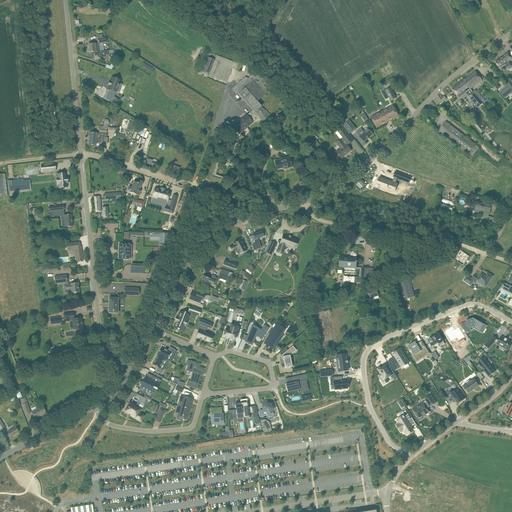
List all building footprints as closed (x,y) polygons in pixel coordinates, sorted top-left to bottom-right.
[(87,49),(87,52),(89,52),(89,53),(91,52),(92,59),(93,58),(101,57),(105,57),(105,55),(109,54),(108,50),(104,50),(103,43),(98,44),(98,43),(95,44),(95,43),(93,44),(88,44),(89,48),(87,49)] [(508,62),(511,58),(511,57),(508,52),(495,62),(500,68),(505,64),(506,65),(505,66),(509,70),(511,67),(511,64),(510,62),(509,63),(508,62)] [(214,60),(209,58),(207,57),(202,71),(209,73),(208,73),(213,60),(214,60)] [(253,110),(255,112),(263,122),(270,115),(264,108),(263,108),(261,106),(264,104),(261,99),(258,102),(257,102),(264,96),(267,93),(272,89),(259,75),(256,71),(248,78),(246,76),(232,88),(238,95),(238,94),(253,110)] [(464,78),(451,88),(459,98),(465,92),(466,93),(471,89),(482,80),(475,71),(465,79),(464,78)] [(109,84),(107,89),(111,90),(110,94),(112,96),(109,101),(116,106),(119,100),(114,97),(118,86),(119,86),(119,85),(118,85),(120,80),(112,77),(110,82),(109,84)] [(511,87),(509,84),(499,92),(505,98),(511,93),(511,94),(511,87)] [(391,87),(385,90),(391,101),(397,98),(391,87)] [(483,103),(481,100),(483,98),(475,90),(468,96),(471,99),(470,100),(477,108),(483,103)] [(382,111),(371,117),(374,123),(376,128),(387,122),(398,116),(396,111),(393,105),(382,111)] [(490,111),(493,113),(494,114),(495,112),(496,113),(499,110),(496,107),(495,108),(492,106),(489,110),(490,111)] [(256,119),(250,112),(247,115),(246,115),(240,120),(233,127),(239,134),(256,119)] [(99,129),(99,132),(107,133),(107,129),(108,128),(108,126),(108,124),(109,124),(109,120),(104,120),(104,124),(104,130),(99,129)] [(131,134),(135,122),(129,120),(125,132),(131,134)] [(349,120),(344,123),(352,132),(356,129),(349,120)] [(475,144),(445,121),(439,130),(469,153),(475,144)] [(337,131),(342,137),(335,143),(340,148),(336,151),(341,158),(342,158),(341,157),(345,154),(347,152),(348,153),(351,150),(347,145),(354,140),(344,126),(337,131)] [(369,128),(364,132),(361,128),(356,132),(359,136),(364,142),(373,134),(369,128)] [(96,143),(100,143),(100,142),(101,139),(101,136),(104,136),(106,136),(107,133),(99,132),(99,133),(89,132),(89,139),(88,145),(96,145),(96,143)] [(244,137),(237,142),(240,145),(246,140),(244,137)] [(284,167),(287,166),(287,168),(291,167),(289,157),(275,161),(277,169),(283,167),(283,168),(285,168),(284,167)] [(146,161),(142,160),(142,163),(155,167),(156,164),(152,163),(152,160),(147,158),(146,161)] [(206,177),(209,178),(208,181),(218,184),(221,177),(215,175),(218,167),(217,167),(218,163),(211,161),(206,177)] [(182,174),(183,171),(179,170),(180,167),(172,165),(171,171),(182,174)] [(380,178),(378,183),(384,186),(388,187),(388,188),(394,191),(397,184),(395,183),(396,182),(397,180),(397,179),(397,178),(409,183),(411,177),(395,171),(393,177),(394,177),(392,182),(380,178)] [(59,188),(67,187),(67,186),(66,183),(67,183),(67,177),(66,177),(65,173),(58,174),(58,176),(58,178),(57,178),(58,184),(59,184),(59,185),(59,188)] [(9,192),(23,191),(22,179),(8,181),(9,192)] [(136,195),(139,196),(140,192),(141,190),(140,190),(141,185),(142,185),(143,182),(139,180),(137,183),(134,181),(131,187),(129,186),(127,191),(130,192),(129,192),(136,195)] [(167,200),(170,192),(155,188),(153,196),(157,197),(158,197),(157,199),(166,201),(167,200)] [(101,211),(103,211),(103,218),(108,217),(107,207),(103,207),(103,210),(101,210),(100,196),(94,197),(95,212),(101,211)] [(469,210),(483,213),(481,222),(497,225),(498,218),(488,216),(489,214),(490,208),(470,204),(469,210)] [(64,210),(64,205),(64,206),(49,207),(48,207),(49,211),(50,217),(62,216),(62,220),(64,220),(65,227),(73,226),(72,226),(72,222),(72,221),(72,219),(71,215),(71,214),(64,215),(64,210)] [(249,236),(249,237),(254,250),(260,248),(258,238),(264,236),(262,230),(253,233),(253,234),(253,236),(251,236),(249,237),(249,236)] [(282,238),(278,250),(283,252),(285,245),(292,248),(295,239),(285,236),(284,239),(282,238)] [(240,239),(233,243),(234,244),(233,244),(229,246),(232,252),(237,250),(239,254),(247,250),(246,248),(247,248),(242,239),(241,240),(240,239)] [(265,252),(271,255),(276,244),(271,241),(265,252)] [(65,245),(65,249),(66,249),(67,249),(71,249),(71,250),(74,250),(75,250),(75,253),(75,254),(75,258),(76,258),(76,262),(78,262),(83,261),(81,246),(80,246),(80,242),(75,242),(67,243),(67,245),(65,245)] [(131,253),(131,251),(131,248),(132,245),(129,245),(129,244),(119,244),(118,259),(129,259),(129,258),(131,259),(131,253)] [(463,266),(469,256),(460,250),(454,260),(463,266)] [(357,274),(357,270),(358,268),(357,268),(358,261),(356,261),(357,259),(346,258),(346,257),(340,256),(339,267),(345,268),(344,273),(357,274)] [(225,258),(223,264),(236,269),(238,263),(225,258)] [(358,268),(357,270),(360,270),(360,272),(362,272),(361,283),(369,284),(369,279),(372,279),(373,268),(362,268),(358,268)] [(225,283),(229,272),(221,269),(218,278),(220,279),(220,280),(225,283)] [(473,276),(471,279),(474,280),(473,282),(476,284),(478,281),(486,287),(490,280),(493,276),(488,273),(486,275),(485,276),(481,273),(478,277),(477,279),(473,276)] [(55,276),(54,276),(55,284),(63,283),(67,282),(67,275),(59,276),(55,276)] [(203,276),(200,284),(207,287),(209,282),(213,284),(214,281),(209,279),(209,278),(203,276)] [(467,276),(463,281),(470,285),(473,282),(474,280),(471,279),(467,276)] [(402,301),(415,297),(409,278),(396,281),(402,301)] [(247,282),(242,280),(239,288),(244,290),(247,282)] [(67,282),(63,283),(64,285),(64,286),(64,290),(65,290),(65,293),(72,292),(72,293),(79,292),(79,288),(79,286),(78,286),(78,283),(71,284),(68,284),(67,285),(67,282)] [(370,298),(371,298),(372,300),(379,298),(376,287),(368,290),(370,298)] [(210,296),(199,292),(198,294),(192,292),(191,292),(189,298),(188,298),(204,304),(206,299),(208,300),(210,296)] [(118,298),(115,298),(115,297),(112,297),(112,298),(109,298),(109,308),(109,312),(112,313),(114,313),(117,313),(117,308),(118,308),(119,303),(118,303),(118,298)] [(255,310),(253,313),(259,317),(261,314),(259,312),(260,308),(257,306),(255,310)] [(75,312),(64,314),(64,321),(70,321),(73,320),(74,329),(83,328),(82,318),(79,318),(75,318),(76,318),(75,312)] [(187,321),(189,315),(180,312),(178,317),(177,318),(177,319),(177,321),(176,320),(176,322),(174,327),(177,329),(179,330),(179,329),(180,330),(182,325),(185,326),(187,321)] [(469,320),(470,320),(466,322),(468,326),(462,328),(465,333),(471,330),(470,327),(472,327),(480,331),(484,324),(473,318),(469,320)] [(205,340),(209,341),(212,335),(205,332),(209,323),(200,319),(198,323),(203,325),(201,330),(199,330),(197,337),(200,338),(200,337),(203,338),(202,339),(204,340),(205,341),(205,340)] [(261,330),(252,325),(248,336),(247,336),(245,341),(245,342),(246,342),(251,344),(253,338),(255,338),(256,335),(262,339),(261,339),(262,339),(269,328),(268,328),(264,325),(261,330)] [(236,328),(230,327),(230,329),(226,328),(223,337),(228,338),(230,338),(230,339),(235,340),(237,333),(239,329),(239,327),(236,326),(236,328)] [(452,327),(445,331),(451,342),(457,338),(459,341),(464,337),(458,327),(454,330),(452,327)] [(275,342),(276,343),(279,339),(277,338),(281,332),(275,328),(268,339),(270,339),(267,344),(271,347),(275,342)] [(428,340),(430,343),(428,344),(430,348),(434,345),(438,343),(440,346),(444,343),(439,333),(431,338),(429,339),(428,340)] [(493,336),(485,345),(488,348),(494,342),(497,343),(497,344),(508,350),(511,342),(507,340),(505,338),(501,336),(499,341),(497,340),(497,339),(493,336)] [(415,342),(408,346),(411,349),(414,353),(412,354),(415,359),(421,355),(423,358),(429,354),(430,354),(425,347),(422,349),(419,343),(417,344),(415,342)] [(285,368),(292,367),(290,355),(296,350),(293,346),(280,356),(284,361),(285,368)] [(157,355),(167,360),(171,353),(173,354),(175,350),(170,347),(168,350),(161,347),(161,348),(160,349),(161,349),(160,350),(157,355)] [(50,351),(52,357),(60,355),(58,348),(50,351)] [(391,359),(388,361),(393,369),(397,367),(396,365),(400,363),(402,366),(402,367),(409,363),(400,349),(394,353),(395,356),(396,357),(392,360),(391,359)] [(347,360),(346,361),(346,354),(336,355),(338,371),(347,370),(347,363),(348,363),(347,360)] [(166,360),(167,360),(157,355),(152,364),(158,367),(156,371),(161,374),(163,370),(160,368),(165,360),(166,360)] [(333,356),(327,358),(329,367),(335,365),(333,356)] [(484,357),(480,361),(483,365),(481,366),(486,373),(489,376),(490,375),(495,371),(493,368),(490,365),(484,357)] [(196,388),(196,389),(198,384),(196,383),(197,380),(198,380),(200,375),(202,375),(201,375),(202,373),(203,373),(204,369),(198,367),(199,364),(200,365),(200,364),(190,361),(187,370),(186,370),(193,372),(189,385),(187,384),(187,385),(196,388)] [(385,365),(378,369),(382,375),(381,376),(379,376),(384,384),(387,382),(385,379),(387,378),(391,375),(394,379),(397,377),(393,370),(390,372),(386,366),(385,365)] [(303,388),(303,386),(307,385),(306,380),(308,380),(306,374),(292,377),(293,382),(286,384),(287,391),(303,388)] [(24,382),(21,375),(14,377),(17,384),(24,382)] [(145,377),(142,382),(157,389),(157,388),(154,387),(157,383),(157,382),(156,382),(158,379),(153,376),(151,379),(145,376),(145,377)] [(342,377),(330,378),(331,384),(334,384),(335,390),(347,388),(347,380),(342,380),(342,379),(341,379),(341,378),(341,377),(342,377)] [(467,384),(463,386),(468,393),(472,390),(474,389),(474,388),(478,385),(474,379),(470,381),(469,380),(466,382),(467,384)] [(157,389),(142,382),(140,387),(139,387),(146,390),(144,394),(149,396),(151,393),(154,388),(157,390),(157,389)] [(453,390),(448,393),(453,400),(455,399),(458,404),(465,399),(457,389),(454,391),(453,390)] [(136,405),(134,403),(133,405),(130,403),(125,410),(130,413),(130,412),(132,413),(131,415),(141,421),(144,416),(139,413),(139,412),(136,410),(139,404),(140,404),(140,403),(143,404),(146,400),(146,401),(147,399),(144,397),(136,393),(134,397),(139,399),(136,405)] [(419,407),(413,411),(414,412),(416,414),(418,418),(424,414),(425,415),(429,412),(427,410),(426,408),(429,406),(429,407),(435,403),(433,399),(431,395),(424,400),(425,401),(422,403),(418,405),(419,407)] [(177,406),(190,410),(193,399),(184,396),(184,397),(182,401),(179,400),(177,406)] [(248,407),(247,399),(240,400),(241,403),(243,415),(243,417),(243,418),(249,418),(250,417),(249,417),(249,414),(253,413),(252,406),(248,407)] [(263,412),(266,412),(267,416),(271,417),(273,414),(272,411),(274,409),(272,402),(266,401),(262,406),(263,412)] [(27,403),(22,404),(25,414),(30,413),(27,403)] [(241,403),(235,404),(236,410),(232,410),(233,418),(237,417),(237,418),(243,417),(243,415),(241,403)] [(42,415),(46,413),(42,406),(31,411),(35,418),(41,414),(42,415)] [(189,413),(190,410),(177,406),(180,407),(176,419),(181,421),(182,419),(186,420),(189,413)] [(211,423),(223,422),(223,419),(223,413),(221,413),(221,408),(211,408),(211,419),(211,423)] [(405,421),(397,426),(401,432),(404,430),(407,435),(413,432),(410,428),(411,427),(407,422),(411,419),(406,411),(402,414),(405,418),(404,419),(405,421)] [(267,423),(264,422),(261,423),(263,430),(263,432),(264,432),(269,430),(267,423)] [(10,437),(19,432),(16,427),(7,432),(10,437)]
